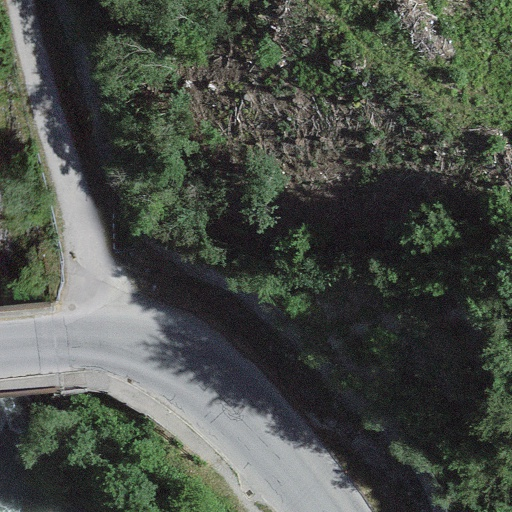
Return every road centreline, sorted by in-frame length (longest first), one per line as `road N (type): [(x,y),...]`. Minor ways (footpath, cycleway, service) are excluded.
road 1 (tertiary): [(0,350),(109,345),(175,367),(243,417),(329,511)]
road 2 (track): [(35,0),(90,222),(103,345)]
